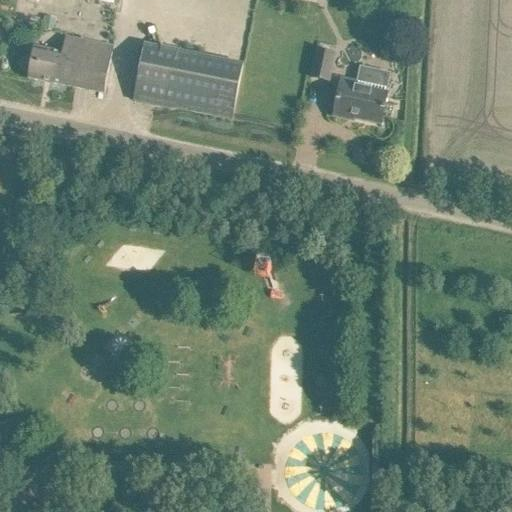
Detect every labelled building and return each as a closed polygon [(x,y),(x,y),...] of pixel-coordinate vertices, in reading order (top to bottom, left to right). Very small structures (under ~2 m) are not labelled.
[(43,27),(54,29),(55,19),(45,17),(43,27)] [(34,49),(28,79),(105,94),(114,47),(84,41),(85,38),(79,37),(79,39),(66,37),(62,55),(34,49)] [(144,46),(133,101),(232,120),(243,65),(144,46)] [(335,53),(318,49),(312,78),(329,82),(335,53)] [(338,97),(334,117),(335,117),(336,114),(354,118),(354,120),(381,125),(383,115),(385,106),(388,94),(392,75),(360,68),(356,87),(341,84),(338,97)] [(167,264),(169,270),(174,275),(181,276),(187,274),(192,268),(193,262),(191,255),(186,251),(179,249),(173,252),(168,257),(167,264)] [(256,266),(257,272),(261,276),(267,276),(272,273),(275,268),(274,262),(269,258),(263,258),(258,260),(256,266)] [(121,353),(125,352),(129,348),(129,343),(126,338),(121,337),(116,338),(113,342),(113,347),(116,351),(121,353)] [(284,363),(289,364),(293,362),(296,357),(295,352),(291,348),(286,347),(282,350),(279,354),(280,360),(284,363)] [(282,389),(288,390),(292,388),(295,383),(294,378),(290,374),(285,373),(280,376),(278,381),(279,386),(282,389)] [(282,416),(287,417),(292,415),(294,410),(294,405),(290,401),(285,400),(280,403),(278,407),(279,413),(282,416)] [(350,487),(363,482),(344,429),(288,448),(293,463),(282,466),(292,496),(301,493),(307,511),(310,511),(353,497),(350,487)]
